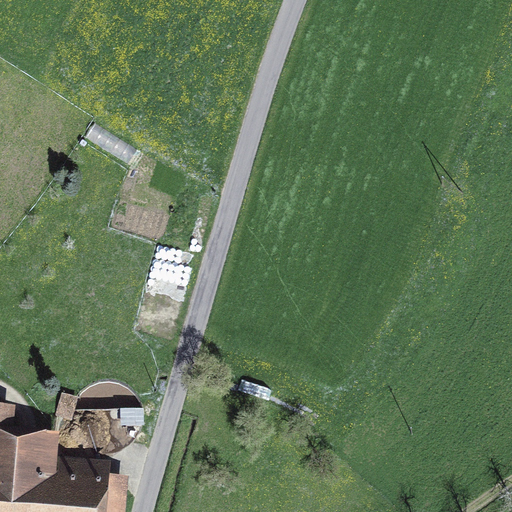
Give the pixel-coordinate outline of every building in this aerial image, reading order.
[(94,124),(85,138),(130,164),(138,150),(94,124)] [(79,146),(85,150),(88,145),(81,141),(79,146)] [(199,211),(198,223),(205,224),(207,212),(199,211)] [(55,415),(72,420),(79,396),(63,391),(55,415)] [(16,404),(0,402),(0,511),(125,511),(128,473),(110,472),(111,459),(57,455),(59,427),(14,424),(16,404)] [(144,424),(144,407),(120,408),(120,425),(144,424)]
